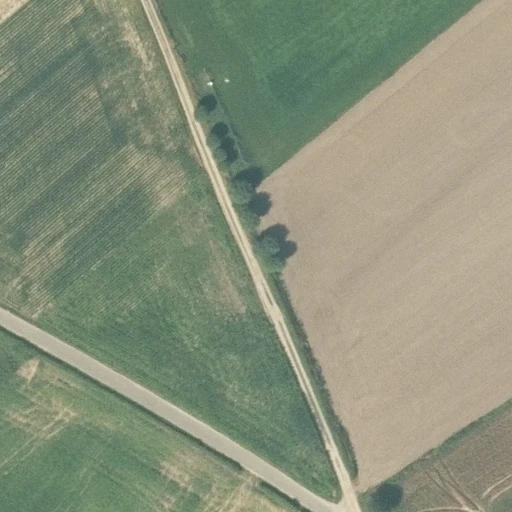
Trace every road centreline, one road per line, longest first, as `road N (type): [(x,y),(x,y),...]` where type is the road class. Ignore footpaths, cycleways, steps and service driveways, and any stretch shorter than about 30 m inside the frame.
road 1 (track): [(351,511),(144,0)]
road 2 (unclassified): [(325,511),(0,315)]
